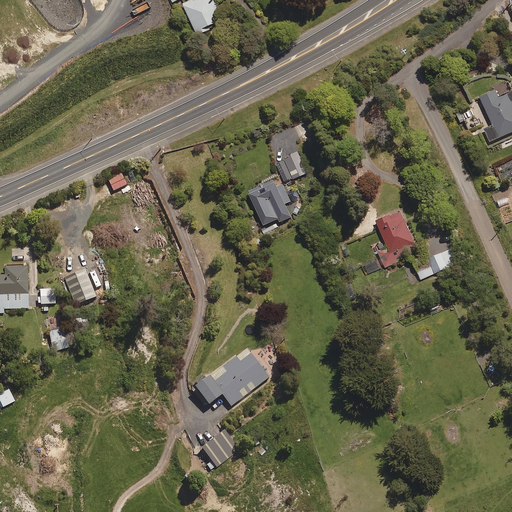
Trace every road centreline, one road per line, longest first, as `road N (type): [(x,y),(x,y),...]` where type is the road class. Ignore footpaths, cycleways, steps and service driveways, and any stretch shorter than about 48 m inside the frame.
road 1 (trunk): [(0,196),(228,92),(394,0)]
road 2 (track): [(511,290),(412,68)]
road 3 (residential): [(497,0),(377,92)]
